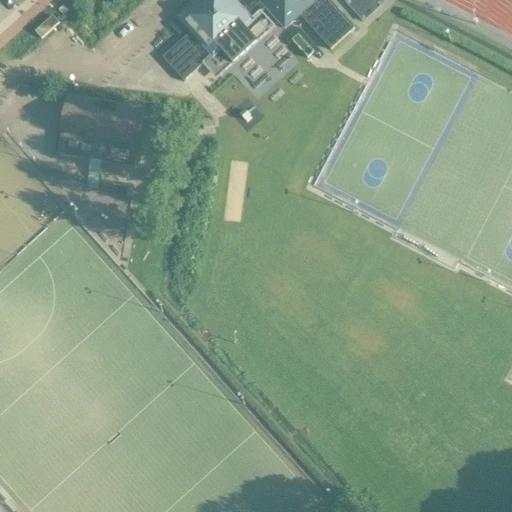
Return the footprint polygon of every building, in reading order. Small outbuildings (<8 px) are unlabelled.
[(213,15),(199,0),(196,0),(177,17),(191,32),(162,57),(184,82),(212,56),(213,57),(253,21),(252,20),(252,21),(243,11),(237,5),(234,8),(228,1),(213,15)] [(199,0),(213,15),(228,1),(234,8),(237,5),(233,0),(199,0)] [(233,0),(237,5),(243,11),(249,5),(244,0),(233,0)] [(244,0),(249,5),(258,15),(266,8),(267,7),(259,0),(244,0)] [(259,0),(267,7),(266,8),(285,29),(300,15),(299,15),(316,0),(259,0)] [(338,10),(329,0),(316,0),(299,15),(300,15),(314,31),(338,10)] [(350,0),(347,3),(363,20),(381,4),(377,0),(350,0)] [(69,10),(64,4),(58,9),(63,15),(69,10)] [(249,5),(243,11),(252,21),(252,20),(258,15),(249,5)] [(338,10),(314,31),(331,50),(355,28),(338,10)] [(35,32),(42,39),(59,23),(53,15),(35,32)] [(68,95),(64,120),(62,131),(138,144),(144,108),(68,95)] [(138,144),(62,131),(58,156),(134,168),(138,144)]
